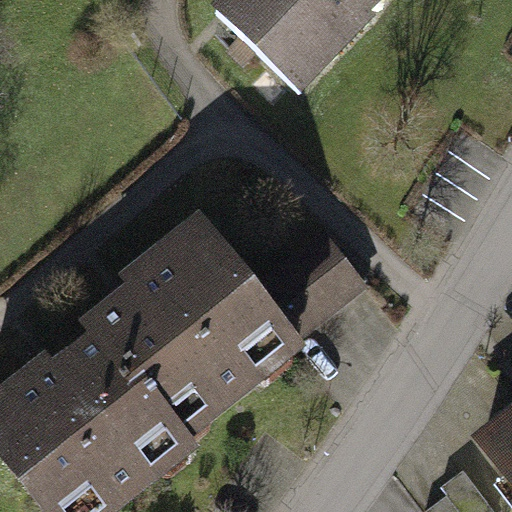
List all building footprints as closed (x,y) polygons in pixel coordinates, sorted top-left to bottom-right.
[(222,0),(216,7),(310,97),(403,0),(222,0)] [(102,314),(196,434),(299,353),(291,342),(253,294),(195,220),(117,281),(127,294),(102,314)] [(253,294),(291,342),(353,293),(316,245),(253,294)] [(196,434),(102,314),(88,325),(97,337),(60,366),(55,360),(0,402),(0,443),(54,511),(124,511),(207,448),(196,434)] [(511,415),(491,431),(511,459),(511,415)] [(495,511),(502,507),(470,462),(446,479),(453,488),(428,506),(432,511),(495,511)]
